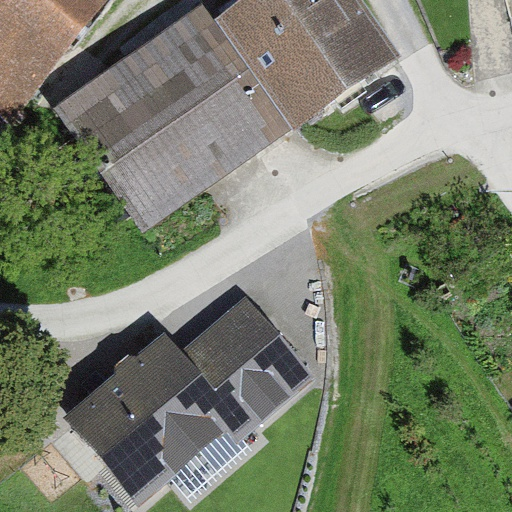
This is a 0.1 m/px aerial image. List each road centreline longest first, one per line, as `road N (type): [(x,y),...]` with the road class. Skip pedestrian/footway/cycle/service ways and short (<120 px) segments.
road 1 (track): [(471,121),(382,163),(206,274),(121,313),(0,316)]
road 2 (track): [(392,0),(471,121)]
